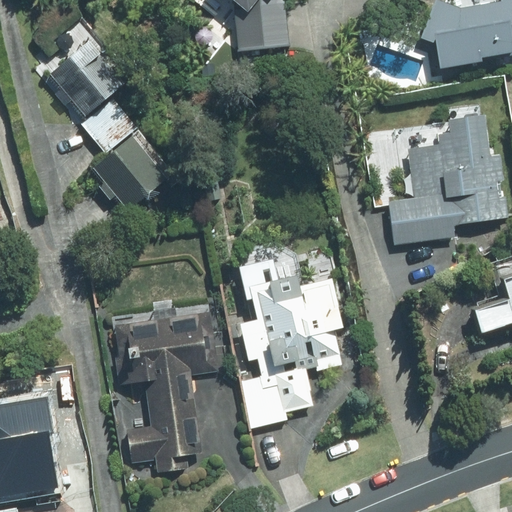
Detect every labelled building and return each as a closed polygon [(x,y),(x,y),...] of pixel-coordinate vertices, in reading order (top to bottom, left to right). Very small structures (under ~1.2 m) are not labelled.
[(239,0),(245,49),(291,43),(285,0),(239,0)] [(464,5),(450,0),(436,0),(422,35),(438,42),(442,65),(511,53),(511,0),(500,0),(464,6),(464,5)] [(95,37),(51,72),(86,115),(130,80),(95,37)] [(115,95),(82,122),(107,152),(140,125),(115,95)] [(415,197),(390,200),(397,244),(456,235),(454,222),(510,215),(501,150),(493,151),(487,112),(452,117),(454,128),(441,130),(442,143),(408,148),(415,197)] [(136,133),(95,167),(131,209),(171,175),(136,133)] [(276,257),(241,265),(248,296),(254,294),(259,318),(242,322),(251,359),(261,357),(265,376),(243,381),(253,426),(289,418),(288,412),(317,405),(309,371),(345,363),(337,328),(349,325),(338,277),(304,285),(301,271),(281,276),(276,257)] [(474,304),(483,331),(511,321),(511,259),(491,266),(501,295),(474,304)] [(198,451),(203,450),(191,373),(219,369),(209,303),(112,318),(121,383),(145,379),(152,425),(131,428),(136,462),(158,459),(160,471),(200,465),(198,451)] [(0,409),(0,500),(59,490),(44,402),(0,409)]
